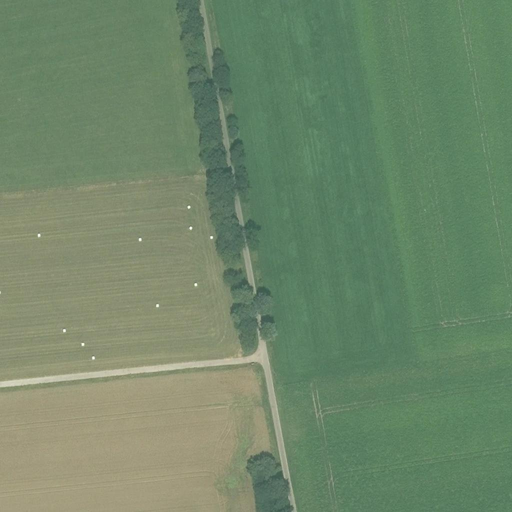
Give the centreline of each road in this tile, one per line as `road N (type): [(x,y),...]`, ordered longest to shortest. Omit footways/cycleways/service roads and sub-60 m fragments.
road 1 (residential): [(198,0),(264,358)]
road 2 (track): [(264,358),(0,386)]
road 3 (track): [(264,358),(291,511)]
